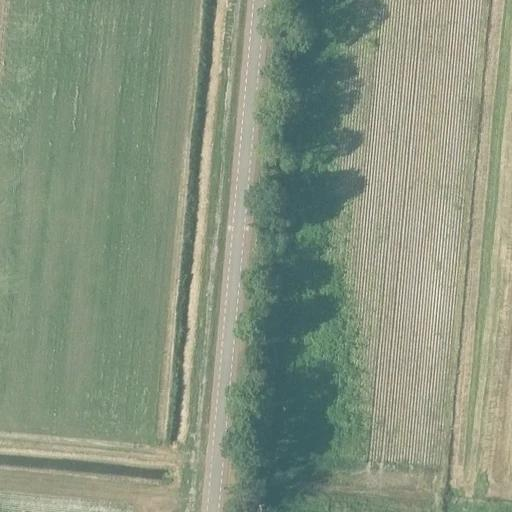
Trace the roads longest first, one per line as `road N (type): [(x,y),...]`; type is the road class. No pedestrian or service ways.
road 1 (tertiary): [(210,511),(255,0)]
road 2 (track): [(428,499),(213,478)]
